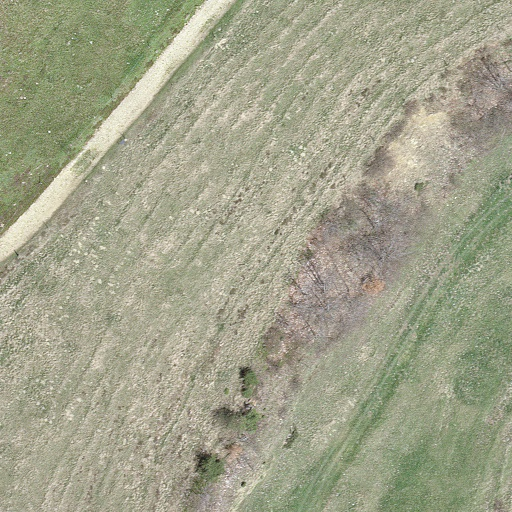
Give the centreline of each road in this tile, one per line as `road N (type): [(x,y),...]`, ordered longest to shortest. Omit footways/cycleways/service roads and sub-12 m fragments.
road 1 (track): [(317,511),(450,253),(511,189)]
road 2 (track): [(0,249),(222,0)]
